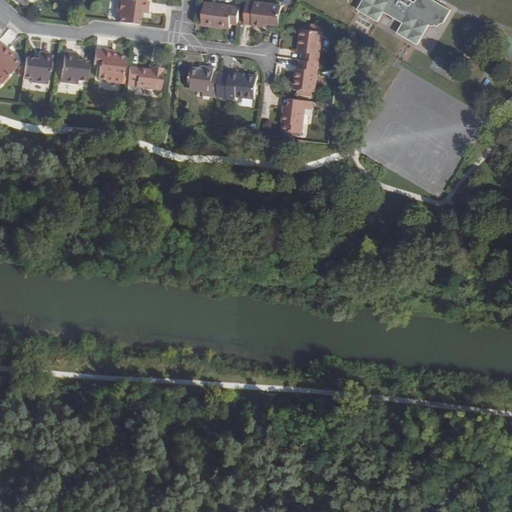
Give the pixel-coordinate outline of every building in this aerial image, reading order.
[(122,17),(121,26),(140,28),(142,20),(140,19),(140,15),(144,15),(149,16),(150,4),(123,0),(119,0),(118,16),(122,17)] [(366,0),(359,12),(379,24),(385,14),(404,26),(399,36),(419,48),(430,28),(432,30),(437,29),(440,30),(441,27),(446,27),(453,14),(429,0),(420,0),(417,6),(407,0),(366,0)] [(247,25),(268,29),(269,26),(271,26),(282,28),(285,8),(250,3),(247,25)] [(233,24),(240,25),(242,9),(207,4),(204,27),(221,29),(222,27),(232,28),(233,24)] [(305,62),(320,64),(325,35),(304,32),(301,47),(304,48),(302,54),(306,55),(305,62)] [(0,84),(1,85),(18,65),(11,60),(8,57),(11,53),(0,43),(0,84)] [(26,56),(24,75),(31,76),(31,81),(47,83),(51,53),(39,51),(39,55),(38,59),(34,59),(34,57),(26,56)] [(126,60),(118,59),(113,58),(113,53),(98,51),(95,67),(101,68),(99,82),(107,83),(107,85),(122,87),(126,60)] [(77,86),(85,87),(87,68),(80,67),(80,68),(75,68),(76,64),(76,60),(64,58),(63,60),(61,76),(60,87),(77,90),(77,86)] [(317,94),(321,64),(320,64),(305,62),(302,62),(301,70),(300,77),(298,76),(296,91),(300,91),(315,94),(317,94)] [(213,98),(219,99),(221,76),(215,75),(215,69),(207,68),(207,71),(201,71),(192,69),(189,89),(208,92),(213,92),(213,98)] [(130,70),(128,88),(136,89),(136,90),(161,93),(164,71),(154,70),(154,74),(150,73),(130,70)] [(221,76),(219,99),(237,101),(238,98),(257,100),(259,77),(247,76),(247,79),(244,78),(244,75),(232,74),(231,77),(221,76)] [(315,112),(316,104),(293,101),(292,108),(289,108),(287,115),(285,115),(283,126),(286,127),(285,133),(287,134),(304,136),(306,136),(310,111),(315,112)]
